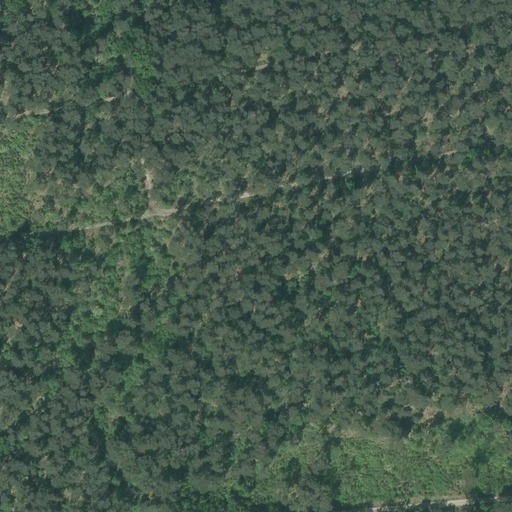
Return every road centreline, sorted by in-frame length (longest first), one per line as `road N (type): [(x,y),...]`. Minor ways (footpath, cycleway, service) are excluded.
road 1 (track): [(136,93),(149,116),(150,141),(141,154),(148,213),(508,141)]
road 2 (track): [(488,23),(136,93)]
road 3 (track): [(511,499),(359,511)]
road 4 (track): [(0,242),(148,213)]
road 5 (track): [(136,93),(0,121)]
